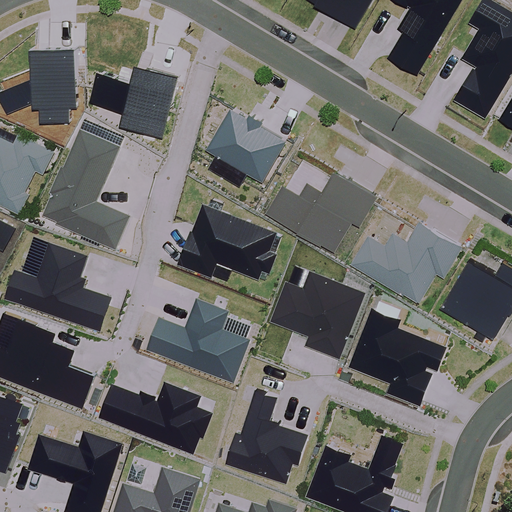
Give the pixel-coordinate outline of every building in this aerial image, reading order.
[(356,28),(372,0),(314,0),(319,2),(317,5),(356,28)] [(390,58),(418,74),(461,0),(399,0),(412,7),(401,26),(407,30),(390,58)] [(487,118),(511,75),(511,11),(491,0),(483,0),(471,22),(481,28),(464,58),(476,65),(456,99),(487,118)] [(77,107),(75,48),(33,49),(34,79),(0,92),(0,93),(9,113),(34,103),(35,109),(41,108),(42,122),(71,121),(71,108),(77,107)] [(121,127),(163,138),(179,76),(137,65),(133,82),(99,73),(92,101),(126,110),(121,127)] [(511,100),(501,119),(511,124),(511,100)] [(244,102),(219,143),(273,176),(298,135),(274,120),(276,115),(263,107),(260,112),(244,102)] [(125,142),(88,126),(71,165),(68,163),(57,188),(60,190),(50,212),(64,218),(62,222),(120,247),(135,213),(101,198),(125,142)] [(0,199),(22,212),(33,192),(29,189),(41,167),(48,171),(59,150),(25,132),(19,142),(3,133),(0,137),(0,199)] [(290,181),(272,211),(338,251),(358,219),(367,224),(388,189),(349,165),(335,188),(317,178),(308,192),(290,181)] [(210,201),(186,262),(218,274),(224,259),(265,275),(268,267),(276,269),(283,251),(276,248),(283,229),(210,201)] [(0,250),(5,242),(8,244),(20,223),(0,211),(0,250)] [(373,234),(357,261),(423,302),(443,270),(451,274),(471,241),(429,216),(414,239),(400,231),(392,245),(373,234)] [(11,296),(105,328),(117,294),(89,284),(92,276),(87,274),(94,253),(57,240),(45,275),(21,267),(11,296)] [(478,257),(450,304),(503,336),(511,321),(511,260),(504,273),(478,257)] [(371,289),(301,262),(279,318),(316,332),(312,342),(345,355),(371,289)] [(166,315),(154,347),(238,380),(255,337),(227,326),(234,308),(203,296),(192,325),(166,315)] [(407,317),(377,306),(355,363),(398,380),(394,389),(426,402),(440,366),(444,367),(453,345),(404,325),(407,317)] [(17,348),(0,341),(0,371),(86,405),(99,372),(75,363),(81,347),(60,339),(64,328),(30,314),(17,348)] [(106,415),(199,451),(206,433),(209,434),(219,410),(203,404),(207,393),(170,379),(164,394),(147,387),(145,390),(120,380),(106,415)] [(237,433),(227,464),(288,483),(294,463),(299,465),(309,434),(271,422),(279,397),(257,390),(243,435),(237,433)] [(0,463),(12,468),(30,421),(23,418),(31,400),(8,391),(4,402),(0,400),(0,463)] [(71,509),(81,511),(105,511),(129,440),(92,428),(86,444),(46,431),(35,465),(80,480),(71,509)] [(325,444),(306,494),(352,511),(385,511),(393,494),(388,492),(394,477),(387,474),(400,441),(381,433),(368,467),(347,459),(349,453),(325,444)] [(129,480),(118,511),(195,511),(207,475),(170,464),(161,491),(129,480)] [(249,511),(246,511),(220,503),(217,511),(296,511),(298,509),(271,500),(268,508),(253,503),(249,511)]
